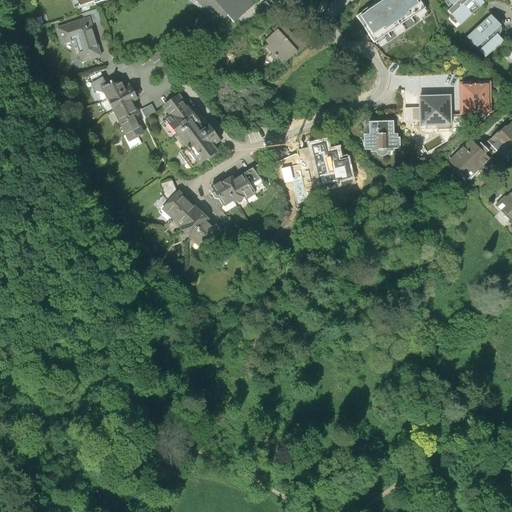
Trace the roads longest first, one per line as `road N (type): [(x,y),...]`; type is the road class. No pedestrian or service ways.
road 1 (track): [(511,426),(354,511)]
road 2 (track): [(312,511),(199,452),(157,446)]
